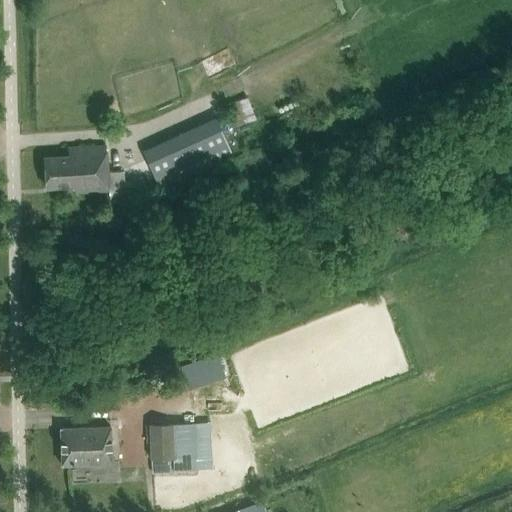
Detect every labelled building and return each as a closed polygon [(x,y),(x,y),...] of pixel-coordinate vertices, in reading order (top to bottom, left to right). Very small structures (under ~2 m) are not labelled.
[(247,98),(224,106),(232,127),(255,119),(247,98)] [(232,155),(215,117),(143,150),(160,188),(232,155)] [(72,192),(108,190),(106,146),(68,147),(68,155),(44,156),(45,187),(72,186),(72,192)] [(127,169),(114,169),(114,184),(127,184),(127,169)] [(224,377),(216,354),(180,366),(188,389),(224,377)] [(213,469),(211,422),(148,424),(149,459),(150,459),(151,473),(195,472),(195,469),(213,469)] [(61,465),(111,463),(109,426),(59,428),(61,465)]
